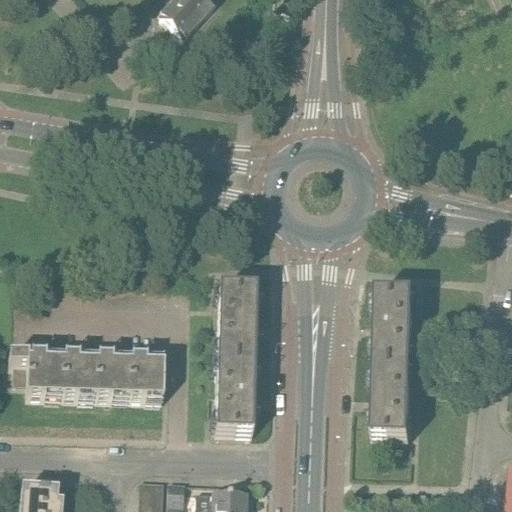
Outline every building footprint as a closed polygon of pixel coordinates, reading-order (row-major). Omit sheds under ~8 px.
[(177,0),(179,2),(158,25),(182,46),(212,14),(196,0),(177,0)] [(251,407),(252,370),(254,297),(217,296),(215,369),(213,443),(250,444),(251,407)] [(408,411),(409,375),(411,301),(374,300),(372,374),(370,447),(407,448),(408,411)] [(24,405),(127,408),(161,409),(162,372),(26,368),(27,362),(8,362),(7,374),(15,374),(14,391),(25,392),(24,405)] [(138,501),(162,502),(162,489),(138,488),(138,501)] [(165,511),(181,511),(183,491),(167,490),(165,511)] [(59,511),(60,511),(55,511),(56,499),(20,496),(18,511),(59,511)] [(425,509),(425,500),(416,499),(415,509),(425,509)] [(137,511),(161,511),(162,502),(138,501),(137,511)] [(208,511),(243,511),(244,503),(209,502),(208,511)]
